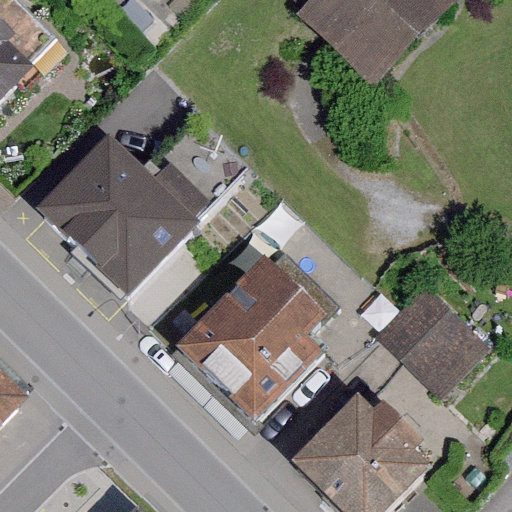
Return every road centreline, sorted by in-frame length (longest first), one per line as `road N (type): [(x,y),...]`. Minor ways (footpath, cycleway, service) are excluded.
road 1 (tertiary): [(112,396),(229,511)]
road 2 (residential): [(4,511),(112,396)]
road 3 (tertiary): [(0,285),(112,396)]
